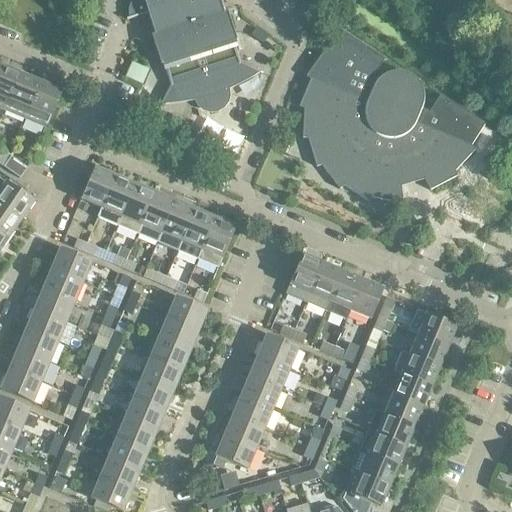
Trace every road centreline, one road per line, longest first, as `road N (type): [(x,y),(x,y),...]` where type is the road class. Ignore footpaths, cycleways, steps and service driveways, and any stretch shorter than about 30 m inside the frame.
road 1 (residential): [(0,294),(40,237),(99,91),(0,49)]
road 2 (residential): [(156,511),(190,419),(215,402),(248,329),(239,307),(275,215)]
road 3 (residential): [(511,312),(275,215)]
